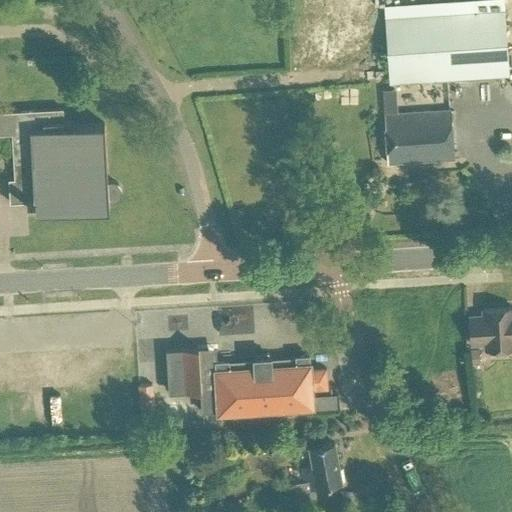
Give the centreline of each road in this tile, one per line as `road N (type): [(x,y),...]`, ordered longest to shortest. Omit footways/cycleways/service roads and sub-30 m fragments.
road 1 (unclassified): [(215,272),(183,139),(107,0)]
road 2 (unclassified): [(429,511),(372,381),(334,263)]
road 3 (tertiary): [(0,285),(215,272)]
road 4 (tertiary): [(334,263),(511,253)]
